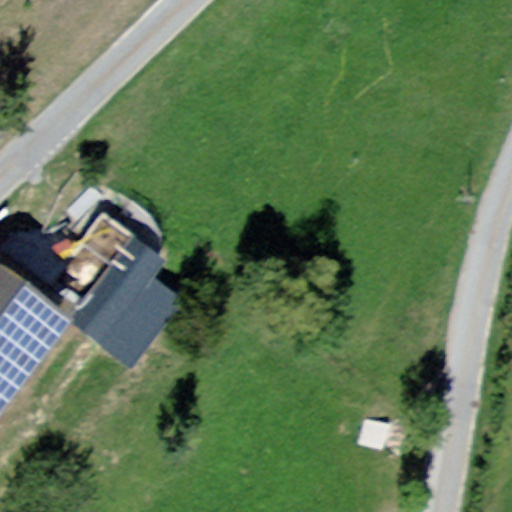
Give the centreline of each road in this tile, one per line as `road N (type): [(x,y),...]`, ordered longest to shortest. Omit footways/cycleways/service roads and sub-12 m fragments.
road 1 (residential): [(511,160),(445,357),(423,511)]
road 2 (residential): [(0,171),(177,0)]
